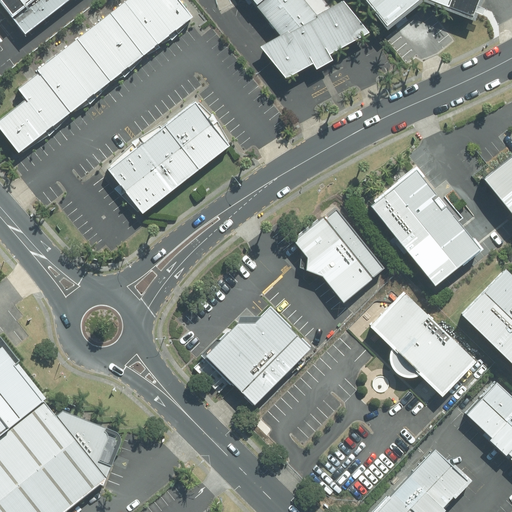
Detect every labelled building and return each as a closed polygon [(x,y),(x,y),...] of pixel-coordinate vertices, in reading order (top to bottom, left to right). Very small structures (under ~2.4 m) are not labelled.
[(0,0),(0,1),(26,34),(70,0),(0,0)] [(0,123),(0,129),(23,157),(198,28),(173,0),(134,0),(17,89),(23,104),(0,123)] [(269,50),(300,87),(382,41),(356,6),(329,22),(310,0),(258,0),(291,41),(269,50)] [(370,0),(399,39),(437,6),(484,24),(492,3),(490,0),(370,0)] [(111,168),(149,220),(238,155),(200,104),(111,168)] [(511,154),(485,176),(511,209),(511,154)] [(416,166),(373,202),(436,280),(480,244),(416,166)] [(294,240),(344,301),(373,277),(372,276),(385,266),(336,207),(324,216),(294,240)] [(511,362),(511,277),(508,274),(466,317),(511,362)] [(476,359),(403,290),(370,325),(392,346),(420,372),(443,394),(476,359)] [(203,352),(255,403),(312,346),(270,305),(255,320),(236,320),(203,352)] [(0,433),(10,425),(44,398),(15,362),(18,359),(20,357),(1,334),(0,334),(0,433)] [(420,372),(392,346),(390,351),(390,356),(391,362),(393,366),(397,370),(402,373),(407,375),(411,375),(416,374),(420,372)] [(15,362),(44,398),(47,396),(18,359),(15,362)] [(511,393),(497,380),(467,412),(487,430),(483,435),(509,459),(511,456),(511,457),(511,393)] [(0,433),(0,511),(61,511),(100,481),(104,483),(112,463),(100,459),(109,434),(109,431),(108,430),(105,428),(106,425),(64,409),(58,414),(44,398),(10,425),(0,433)] [(118,429),(106,425),(105,428),(108,430),(109,431),(109,434),(100,459),(112,463),(122,439),(122,436),(120,433),(119,431),(118,429)] [(388,492),(369,511),(440,511),(445,507),(443,505),(454,493),(456,495),(472,477),(455,461),(453,463),(436,447),(391,495),(388,492)]
